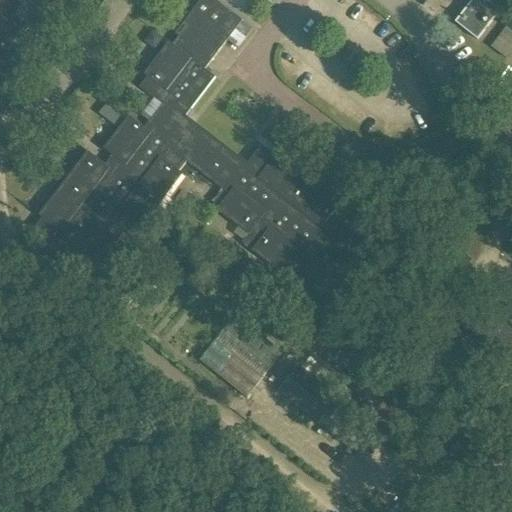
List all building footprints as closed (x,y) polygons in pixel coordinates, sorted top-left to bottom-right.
[(0,0),(0,82),(4,86),(33,47),(21,38),(29,27),(33,29),(52,3),(47,0),(0,0)] [(205,69),(242,21),(215,0),(201,0),(192,12),(174,34),(178,36),(172,44),(169,42),(145,75),(148,77),(140,87),(162,104),(144,128),(129,117),(104,149),(113,156),(106,165),(88,152),(39,216),(42,218),(34,229),(52,243),(49,248),(72,265),(76,260),(93,274),(118,241),(109,235),(117,225),(134,238),(183,174),(180,172),(187,163),(229,195),(217,210),(247,233),(235,248),(248,257),(253,251),(316,300),(330,282),(346,294),(365,269),(360,265),(374,246),(343,221),(348,213),(351,216),(357,208),(344,198),(339,205),(275,156),(273,160),(259,149),(249,163),(187,116),(215,77),(205,69)] [(486,0),(472,0),(460,17),(456,22),(478,40),(500,11),(486,0)] [(511,25),(509,24),(491,47),(506,59),(511,50),(511,25)] [(443,340),(437,348),(432,355),(463,380),(474,365),(478,368),(488,354),(499,362),(509,349),(511,352),(511,312),(505,323),(493,312),(483,327),(479,324),(468,338),(459,329),(448,343),(443,340)] [(283,353),(236,316),(200,361),(248,399),(283,353)] [(376,427),(302,369),(299,367),(280,391),(358,451),(376,427)]
